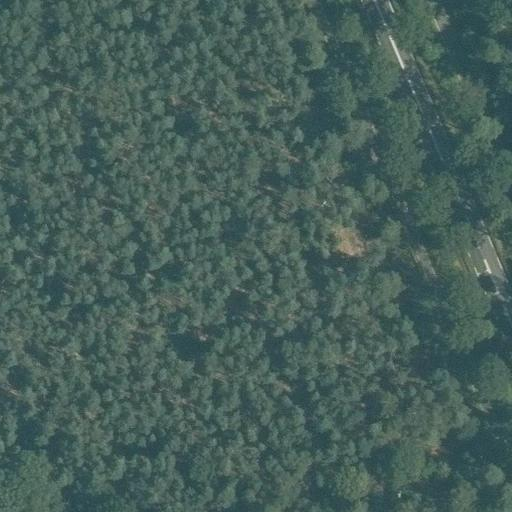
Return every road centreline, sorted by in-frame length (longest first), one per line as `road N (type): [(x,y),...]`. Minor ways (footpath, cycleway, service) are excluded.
road 1 (unknown): [(0,131),(140,511)]
road 2 (secondary): [(511,328),(373,0)]
